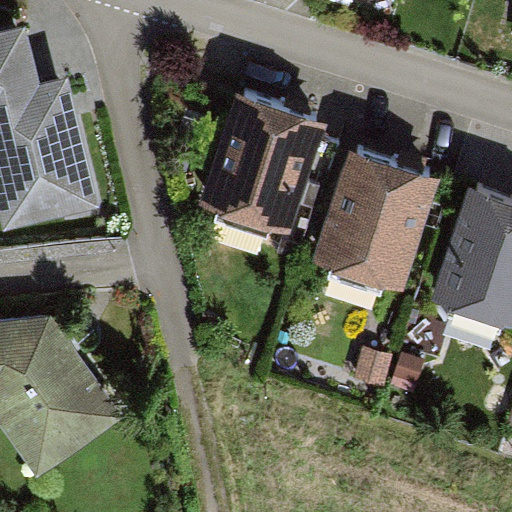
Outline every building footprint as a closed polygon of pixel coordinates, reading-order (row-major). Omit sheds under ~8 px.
[(27,11),(0,17),(0,197),(5,219),(102,196),(70,63),(41,70),(27,11)] [(327,107),(237,77),(197,196),(288,226),(327,107)] [(442,164),(352,134),(312,254),(403,284),(442,164)] [(511,185),(470,172),(430,291),(511,317),(511,185)] [(0,415),(38,467),(123,406),(51,306),(0,310),(0,415)]
